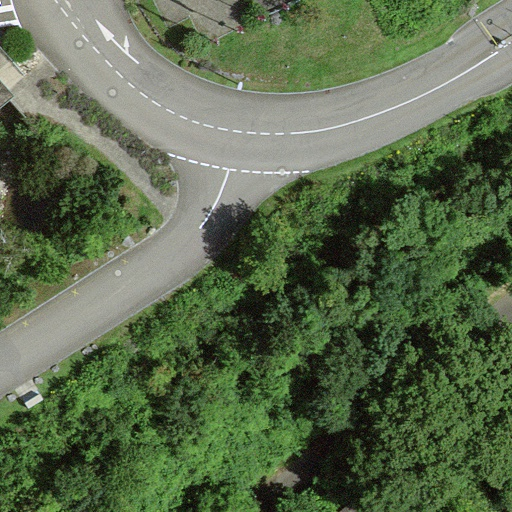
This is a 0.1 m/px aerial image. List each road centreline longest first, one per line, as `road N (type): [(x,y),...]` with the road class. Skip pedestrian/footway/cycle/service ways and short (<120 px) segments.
road 1 (unclassified): [(511,303),(245,511)]
road 2 (residential): [(511,39),(419,97),(327,124),(238,127)]
